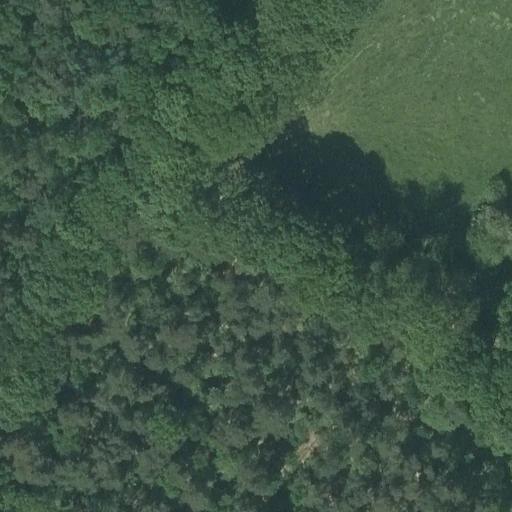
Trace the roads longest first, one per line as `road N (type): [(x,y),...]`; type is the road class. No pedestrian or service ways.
road 1 (track): [(137,153),(511,349)]
road 2 (track): [(0,387),(105,207)]
road 3 (track): [(137,153),(277,9)]
